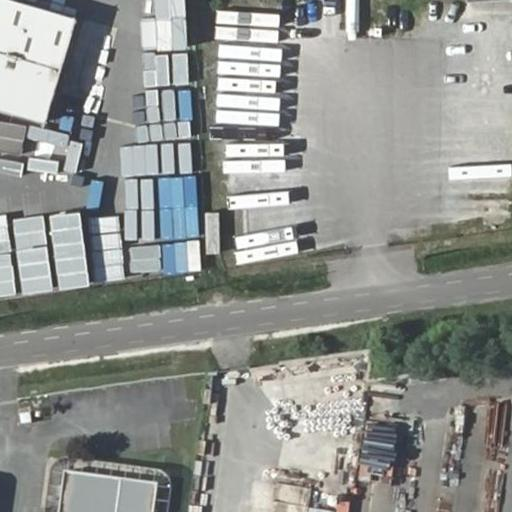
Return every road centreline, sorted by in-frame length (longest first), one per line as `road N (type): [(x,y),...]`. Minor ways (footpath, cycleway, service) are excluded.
road 1 (unclassified): [(0,363),(511,290)]
road 2 (unknown): [(381,309),(335,73)]
road 3 (unknown): [(209,511),(225,331)]
road 4 (unknown): [(8,362),(15,511)]
